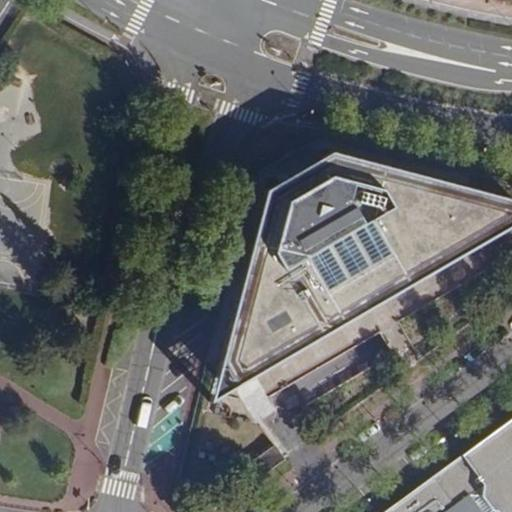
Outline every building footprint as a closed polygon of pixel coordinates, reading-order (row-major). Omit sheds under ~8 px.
[(504,196),(329,153),(260,193),(212,366),(236,372),(243,382),(503,230),(499,222),(504,196)] [(511,224),(511,198),(504,196),(499,222),(503,230),(511,224)] [(236,372),(212,366),(201,404),(203,406),(243,382),(236,372)] [(511,511),(511,415),(379,511),(511,511)] [(279,462),(269,447),(247,464),(257,478),(279,462)]
